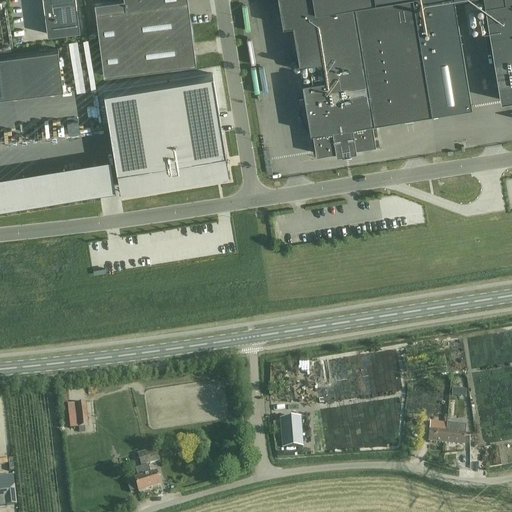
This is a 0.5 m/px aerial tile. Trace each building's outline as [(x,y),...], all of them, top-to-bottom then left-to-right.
[(42,0),(47,34),(80,30),(75,0),(42,0)] [(123,0),(125,8),(96,12),(104,75),(196,63),(188,0),(187,0),(123,0)] [(278,0),(282,24),(292,23),(298,62),(322,58),(325,77),(301,81),(310,131),(312,130),(316,153),(335,150),(336,153),(356,150),(355,147),(375,144),(371,121),(373,120),(354,2),(366,0),(278,0)] [(366,0),(354,2),(373,120),(431,111),(412,0),(366,0)] [(511,0),(412,0),(431,111),(471,104),(454,0),(484,0),(489,31),(483,32),(486,52),(493,51),(500,98),(511,96),(511,0)] [(19,53),(0,55),(0,96),(25,94),(19,53)] [(213,73),(103,91),(119,185),(227,167),(227,166),(226,166),(225,159),(225,158),(226,158),(227,158),(213,73)] [(428,391),(423,415),(433,417),(438,393),(428,391)] [(85,432),(85,427),(88,427),(85,403),(68,405),(70,429),(79,428),(79,433),(85,432)] [(445,444),(447,424),(430,423),(428,442),(445,444)] [(447,424),(445,444),(464,446),(466,426),(447,424)] [(278,434),(272,435),(275,453),(281,452),(278,434)] [(291,434),(281,434),(281,452),(291,452),(291,434)] [(141,467),(159,461),(155,449),(138,455),(141,467)] [(136,470),(138,479),(135,480),(138,492),(159,486),(155,473),(150,475),(147,466),(141,468),(136,470)] [(132,481),(126,483),(129,493),(135,491),(132,481)] [(14,487),(0,488),(0,498),(5,498),(6,508),(16,507),(14,487)]
